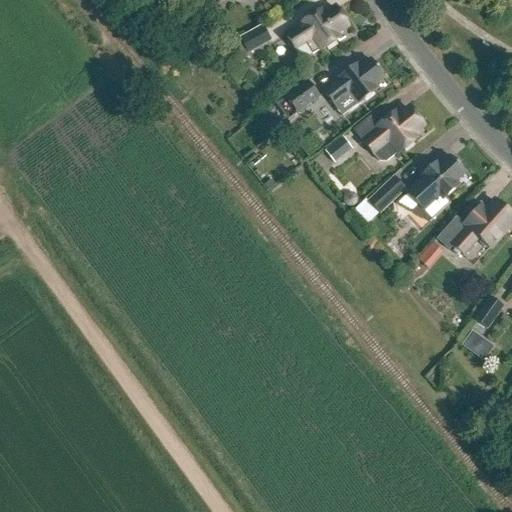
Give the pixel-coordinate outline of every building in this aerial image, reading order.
[(346,28),(336,11),(324,18),(321,14),(302,25),(304,28),(286,39),(294,52),(304,45),(312,57),(338,41),(334,36),(346,28)] [(263,27),(240,40),(248,55),(271,42),(263,27)] [(372,88),(383,80),(371,63),(360,71),(356,66),(339,79),(341,82),(324,95),(334,107),(350,94),(359,105),(375,93),(372,88)] [(297,115),(320,99),(310,85),(287,101),(297,115)] [(410,136),(421,127),(408,111),(398,119),(395,115),(377,127),(371,119),(353,132),(372,157),(378,164),(385,164),(398,154),(414,141),(410,136)] [(335,165),(352,151),(343,139),(326,153),(335,165)] [(444,200),(458,188),(454,184),(464,174),(450,159),(441,168),(436,163),(420,178),(423,181),(407,196),(432,223),(450,206),(444,200)] [(393,180),(368,204),(379,215),(404,191),(393,180)] [(343,198),(342,204),(345,208),(351,208),(355,205),(356,200),(352,196),(347,196),(343,198)] [(485,213),(479,208),(463,226),(455,218),(435,241),(448,252),(451,247),(462,257),(478,239),(489,249),(511,222),(511,218),(494,203),(485,213)] [(430,270),(443,255),(431,245),(418,261),(430,270)] [(490,298),(473,321),(487,331),(504,308),(490,298)] [(475,329),(465,345),(488,361),(499,345),(475,329)]
